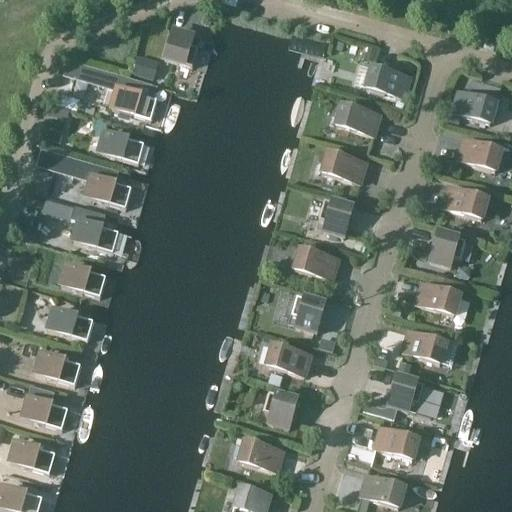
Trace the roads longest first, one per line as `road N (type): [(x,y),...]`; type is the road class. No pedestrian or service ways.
road 1 (residential): [(314,511),(445,51)]
road 2 (residential): [(0,236),(53,44),(172,0)]
road 3 (residential): [(260,0),(445,51)]
